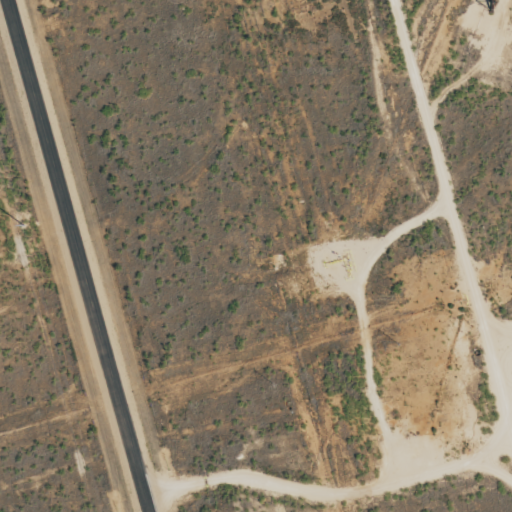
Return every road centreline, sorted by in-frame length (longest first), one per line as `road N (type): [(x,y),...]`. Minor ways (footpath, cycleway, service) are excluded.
road 1 (secondary): [(150,511),(8,0)]
road 2 (track): [(398,0),(464,261),(511,410)]
